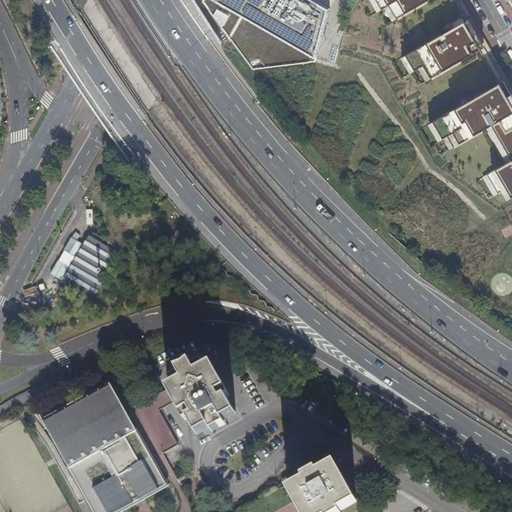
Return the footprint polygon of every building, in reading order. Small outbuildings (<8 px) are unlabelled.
[(203,0),(203,2),(253,70),(316,62),(317,59),(328,7),(315,0),(203,0)] [(369,0),(377,12),(386,7),(394,21),(429,0),(369,0)] [(470,13),(399,54),(410,75),(419,70),(427,82),(489,46),(486,41),(470,13)] [(511,85),(505,74),(424,121),(438,144),(444,141),(449,150),(486,129),(506,163),(483,177),(494,196),(503,191),(508,200),(511,198),(511,85)] [(92,298),(120,253),(89,235),(62,281),(65,282),(92,298)] [(142,350),(135,354),(143,369),(150,365),(142,350)] [(207,369),(203,362),(202,363),(196,367),(191,369),(187,371),(171,380),(175,387),(171,388),(178,400),(175,402),(183,415),(186,414),(198,435),(236,414),(224,393),(227,391),(220,378),(217,379),(210,367),(207,369)] [(152,458),(139,434),(112,386),(44,423),(94,511),(121,511),(134,505),(137,503),(167,486),(152,458)] [(139,434),(152,458),(155,457),(156,458),(179,446),(153,399),(130,412),(142,432),(139,434)] [(338,511),(357,502),(336,464),(319,473),(317,470),(304,477),(305,481),(289,490),(295,502),(300,511),(338,511)]
